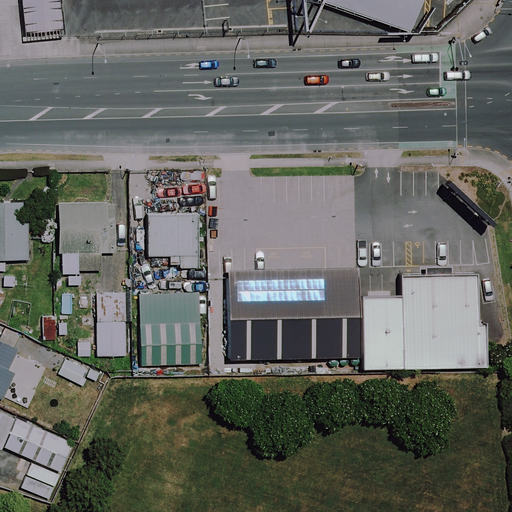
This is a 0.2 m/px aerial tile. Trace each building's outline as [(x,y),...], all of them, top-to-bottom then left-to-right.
[(70,0),(36,0),(41,44),(75,40),(70,0)] [(300,0),(401,33),(411,0),(300,0)] [(30,259),(30,202),(0,201),(0,269),(7,270),(7,259),(30,259)] [(111,204),(110,202),(61,202),(61,253),(64,253),(65,274),(104,268),(103,252),(118,253),(115,203),(111,204)] [(200,268),(200,214),(151,214),(152,256),(173,256),(173,264),(182,264),(182,268),(200,268)] [(327,267),(231,269),(231,275),(234,359),(366,355),(364,297),(363,266),(327,267)] [(481,274),(406,275),(406,297),(364,297),(366,355),(367,370),(491,368),(490,324),(481,324),(481,274)] [(133,320),(132,290),(97,291),(99,341),(79,342),(79,357),(127,355),(126,320),(133,320)] [(204,363),(202,291),(141,293),(143,365),(204,363)] [(21,349),(0,339),(0,397),(5,400),(19,371),(12,368),(21,349)] [(66,356),(45,345),(33,367),(54,378),(66,356)] [(17,416),(0,409),(0,447),(4,449),(17,416)] [(75,443),(19,419),(6,448),(33,459),(63,472),(75,443)] [(63,472),(33,459),(24,481),(55,494),(65,473),(63,472)]
